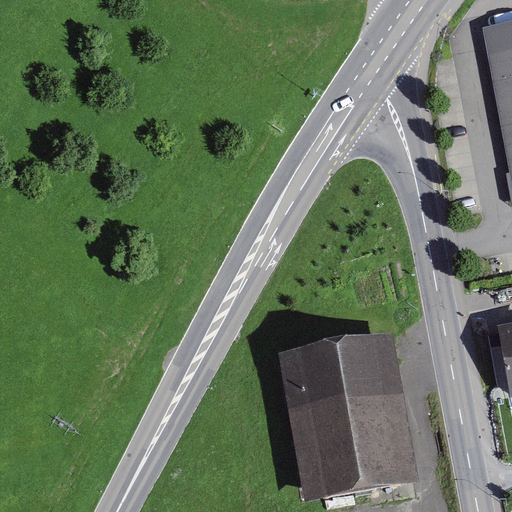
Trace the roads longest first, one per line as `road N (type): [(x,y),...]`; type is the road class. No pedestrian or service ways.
road 1 (secondary): [(365,81),(276,220),(117,511)]
road 2 (tertiary): [(473,488),(408,150),(387,98),(365,81)]
